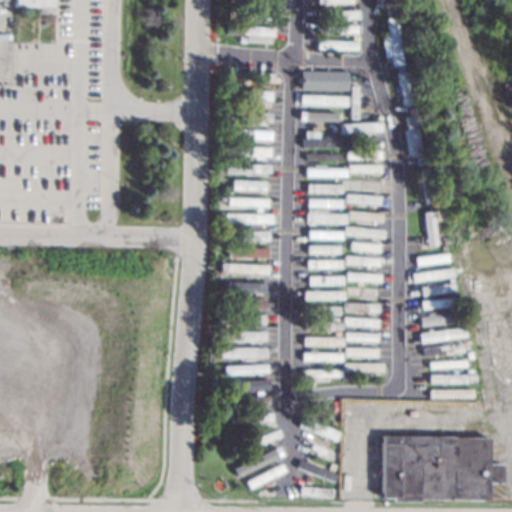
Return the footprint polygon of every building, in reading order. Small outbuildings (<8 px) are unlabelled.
[(384,0),(386,11),(380,12),(377,0),(384,0)] [(273,11),(273,20),(239,17),(239,9),(273,11)] [(355,18),(316,19),(315,11),(355,10),(355,18)] [(399,64),(389,65),(388,56),(381,57),(379,36),(386,35),(383,18),(393,17),(399,64)] [(271,27),(271,36),(268,36),(268,42),(244,41),(244,34),(224,33),(225,24),(271,27)] [(354,33),(350,33),(314,32),(314,24),(354,24),(354,33)] [(355,41),(354,50),(314,48),(315,39),(355,41)] [(344,89),(298,89),(298,70),(345,71),(344,89)] [(408,103),(400,105),(399,101),(394,102),(392,93),(397,92),(394,73),(402,71),(408,103)] [(276,83),(245,84),(244,76),(276,75),(276,83)] [(355,85),(354,119),(347,118),(348,85),(355,85)] [(268,90),(268,100),(259,100),(259,105),(248,105),(248,100),(226,99),(226,89),(268,90)] [(344,96),(344,105),(297,104),(297,94),(344,96)] [(268,112),(268,122),(221,119),(221,109),(268,112)] [(340,113),(340,121),(306,120),(306,112),(340,113)] [(418,154),(408,156),(408,153),(403,154),(399,130),(403,129),(401,117),(411,115),(418,154)] [(378,131),(338,133),(338,123),(378,121),(378,131)] [(269,130),(268,139),(228,137),(228,128),(269,130)] [(317,137),(343,136),(343,146),(300,147),(299,137),(302,137),(302,131),(316,130),(317,137)] [(268,147),(267,156),(259,156),(259,158),(252,158),(252,156),(221,155),(222,145),(268,147)] [(378,158),(344,158),(344,149),(366,150),(378,150),(378,158)] [(336,153),(303,153),(303,161),(336,160),(336,153)] [(267,172),(223,172),(223,164),(267,164),(267,172)] [(377,172),(344,172),(344,164),(377,164),(377,172)] [(343,176),(302,175),(303,167),(343,168),(343,176)] [(430,202),(422,203),(421,195),(415,196),(413,177),(418,176),(417,170),(425,169),(430,202)] [(376,179),(376,187),(342,186),(342,178),(376,179)] [(263,180),(262,190),(230,189),(230,179),(263,180)] [(329,185),(340,185),(340,192),(303,191),(303,184),(322,185),(322,180),(329,180),(329,185)] [(376,195),(376,204),(342,201),(343,193),(376,195)] [(266,198),(265,206),(225,204),(225,197),(266,198)] [(338,207),(304,206),(304,198),(307,198),(338,198),(338,207)] [(379,213),(378,221),(345,218),(345,210),(379,213)] [(434,244),(425,246),(420,211),(430,210),(434,244)] [(266,222),(224,222),(224,213),(266,213),(266,222)] [(343,223),(303,222),(303,213),(307,213),(343,213),(343,223)] [(381,229),(380,237),(340,233),(341,225),(381,229)] [(266,240),(229,240),(229,230),(266,230),(266,240)] [(339,239),(305,238),(305,230),(339,230),(339,239)] [(446,241),(440,243),(438,235),(444,234),(446,241)] [(377,243),(376,251),(348,249),(348,241),(377,243)] [(337,254),(337,245),(304,245),(304,254),(337,254)] [(266,247),(266,257),(226,256),(226,246),(266,247)] [(446,261),(413,264),(412,256),(445,252),(446,261)] [(377,257),(376,265),(366,264),(366,267),(363,266),(363,264),(342,263),(343,255),(377,257)] [(339,260),(304,259),(304,268),(339,268),(339,260)] [(266,264),(265,274),(227,272),(227,276),(223,276),(223,272),(218,272),(218,262),(266,264)] [(451,275),(412,281),(410,273),(428,270),(427,267),(431,266),(432,270),(450,267),(451,275)] [(378,273),(377,281),(343,280),(344,272),(378,273)] [(340,283),(306,284),(306,276),(340,275),(340,283)] [(265,281),(264,291),(222,289),(222,279),(265,281)] [(453,289),(414,296),(413,288),(452,281),(453,289)] [(377,288),(376,297),(369,296),(369,298),(366,298),(366,296),(343,294),(343,286),(377,288)] [(341,299),(301,299),(301,290),(341,290),(341,299)] [(264,298),(263,308),(257,308),(256,311),(250,311),(251,308),(221,306),(221,296),(264,298)] [(448,297),(417,301),(419,310),(449,305),(448,297)] [(376,303),(375,312),(343,310),(343,301),(376,303)] [(337,314),(303,314),(303,305),(304,305),(337,306),(337,314)] [(226,314),(263,314),(263,323),(216,324),(216,315),(221,315),(221,309),(226,309),(226,314)] [(456,319),(419,324),(418,315),(455,310),(456,319)] [(376,318),(375,327),(341,324),(341,316),(376,318)] [(325,322),(338,322),(337,330),(303,329),(303,321),(308,321),(308,318),(311,318),(311,321),(318,321),(318,317),(325,317),(325,322)] [(464,336),(417,342),(416,333),(462,326),(464,336)] [(264,340),(217,340),(216,331),(264,330),(264,340)] [(375,333),(375,341),(342,339),(343,331),(375,333)] [(341,345),(301,344),(301,336),(341,337),(341,345)] [(461,351),(421,356),(420,348),(428,347),(428,344),(433,343),(433,346),(460,343),(461,351)] [(263,357),(253,357),(253,360),(242,360),(242,357),(217,357),(217,347),(264,347),(263,357)] [(375,348),(375,356),(342,355),(342,347),(375,348)] [(312,352),(340,352),(340,360),(300,360),(300,352),(308,352),(308,349),(312,349),(312,352)] [(463,366),(427,368),(426,361),(463,359),(463,366)] [(380,371),(341,370),(341,362),(380,363),(380,371)] [(265,371),(223,374),(222,366),(265,363),(265,371)] [(311,369),(339,369),(339,376),(330,376),(330,381),(316,381),(316,376),(301,376),(301,369),(306,369),(306,366),(311,366),(311,369)] [(473,381),(427,383),(427,375),(473,373),(473,381)] [(265,388),(259,388),(259,391),(255,391),(255,388),(225,389),(225,381),(265,380),(265,388)] [(470,397),(427,397),(427,389),(470,389),(470,397)] [(267,404),(257,404),(257,407),(254,407),(254,404),(227,405),(227,397),(266,395),(267,404)] [(270,420),(231,422),(230,414),(270,412),(270,420)] [(316,420),(315,423),(337,431),(333,440),(296,426),(299,417),(308,420),(309,417),(316,420)] [(278,435),(247,447),(244,441),(276,428),(278,435)] [(486,437),(485,463),(498,463),(498,482),(486,482),(486,500),(417,499),(417,501),(390,501),(390,497),(379,497),(380,434),(486,437)] [(319,446),(320,441),(324,443),(322,448),(337,453),(334,461),(296,446),(299,438),(319,446)] [(241,448),(231,452),(229,446),(239,442),(241,448)] [(279,454),(248,468),(244,460),(276,446),(279,454)] [(335,474),(332,481),(295,467),(298,460),(335,474)] [(335,462),(333,469),(327,466),(329,460),(335,462)] [(283,470),(275,474),(276,477),(271,479),(270,477),(247,488),(244,480),(279,463),(283,470)] [(334,488),(333,497),(297,494),(298,485),(334,488)] [(255,494),(248,497),(246,492),(252,489),(255,494)]
